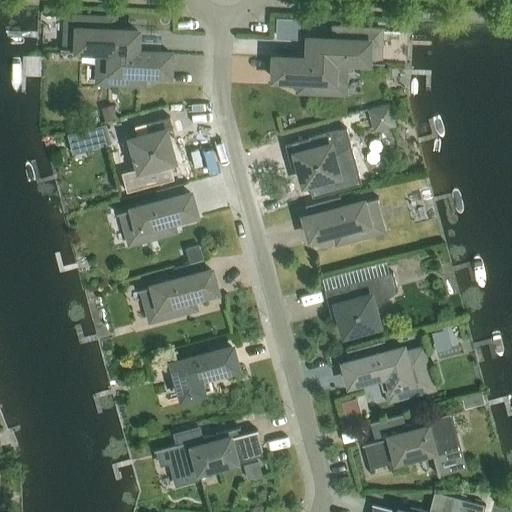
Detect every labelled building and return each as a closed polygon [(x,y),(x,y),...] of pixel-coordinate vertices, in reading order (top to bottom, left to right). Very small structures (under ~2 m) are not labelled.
[(101,50),(138,51),(139,31),(110,30),(110,20),(116,21),(116,20),(46,17),(46,18),(68,19),(67,49),(61,48),(61,50),(100,51),(101,50)] [(290,37),(291,20),(279,20),(278,37),(290,37)] [(309,39),(309,59),(308,60),(346,61),(346,62),(385,64),(385,62),(380,62),(381,32),(405,33),(405,32),(333,29),(333,30),(339,30),(338,40),(309,39)] [(101,50),(100,51),(99,82),(147,84),(147,83),(141,83),(141,73),(170,75),(171,53),(138,51),(101,50)] [(308,60),(309,59),(275,58),(274,79),(303,80),(302,90),(297,90),(297,91),(344,93),(346,62),(346,61),(308,60)] [(117,118),(114,105),(102,108),(106,121),(117,118)] [(389,106),(371,111),(375,125),(393,120),(389,106)] [(174,129),(171,117),(147,123),(139,125),(142,137),(133,140),(140,169),(174,160),(166,131),(174,129)] [(107,124),(86,130),(91,149),(112,143),(107,124)] [(347,128),(286,144),(289,157),(297,154),(305,184),(338,175),(333,155),(351,144),(347,128)] [(160,201),(117,213),(118,214),(123,213),(131,243),(172,232),(178,230),(177,229),(172,231),(169,221),(197,214),(191,193),(187,194),(183,195),(180,184),(157,190),(160,201)] [(379,197),(305,217),(311,238),(338,231),(341,240),(335,242),(335,243),(382,230),(374,200),(379,199),(379,197)] [(186,248),(190,263),(205,260),(200,244),(186,248)] [(176,279),(138,290),(138,291),(144,289),(152,319),(198,307),(198,306),(192,307),(190,298),(217,291),(214,279),(212,270),(193,275),(190,263),(173,268),(176,279)] [(393,272),(325,290),(329,306),(337,304),(345,333),(378,324),(373,306),(399,290),(399,289),(398,290),(393,272)] [(350,362),(345,363),(350,384),(379,376),(383,390),(389,389),(392,398),(386,399),(386,401),(432,388),(422,350),(405,354),(404,347),(384,353),(382,342),(348,352),(350,362)] [(238,368),(232,347),(160,366),(160,368),(174,364),(182,396),(169,400),(169,401),(183,398),(213,389),(209,376),(238,368)] [(475,406),(472,396),(463,398),(466,408),(475,406)] [(342,402),(348,425),(363,422),(358,398),(342,402)] [(433,451),(435,460),(440,476),(465,469),(451,414),(463,411),(463,410),(404,425),(401,414),(374,421),(378,440),(363,444),(363,445),(366,444),(372,467),(397,460),(433,451)] [(177,444),(155,450),(155,451),(158,450),(162,464),(171,462),(177,485),(202,478),(202,481),(204,480),(201,471),(237,461),(261,454),(255,432),(259,431),(258,430),(238,435),(236,429),(241,428),(241,427),(204,437),(201,426),(174,433),(177,444)] [(258,462),(245,466),(248,479),(262,476),(258,462)] [(484,511),(486,505),(436,492),(431,511),(411,506),(410,507),(415,508),(413,511),(406,511),(373,503),(372,504),(376,505),(373,511),(484,511)]
